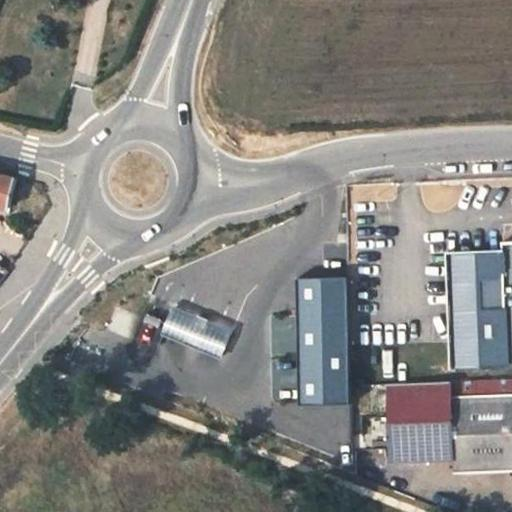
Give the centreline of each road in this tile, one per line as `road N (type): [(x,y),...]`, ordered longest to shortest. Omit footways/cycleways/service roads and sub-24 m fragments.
road 1 (unclassified): [(171,175),(511,153)]
road 2 (primary): [(124,204),(0,366)]
road 3 (primary): [(192,0),(173,47),(159,141)]
